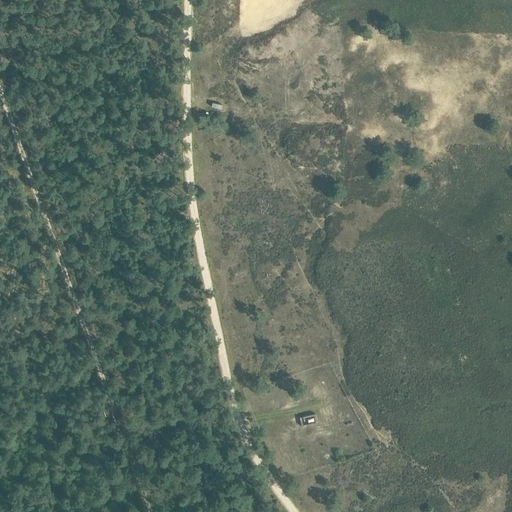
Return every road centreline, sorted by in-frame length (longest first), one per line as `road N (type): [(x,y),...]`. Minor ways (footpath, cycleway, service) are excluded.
road 1 (track): [(292,511),(255,460),(230,403),(213,325),(191,194),(189,0)]
road 2 (track): [(0,98),(147,511)]
